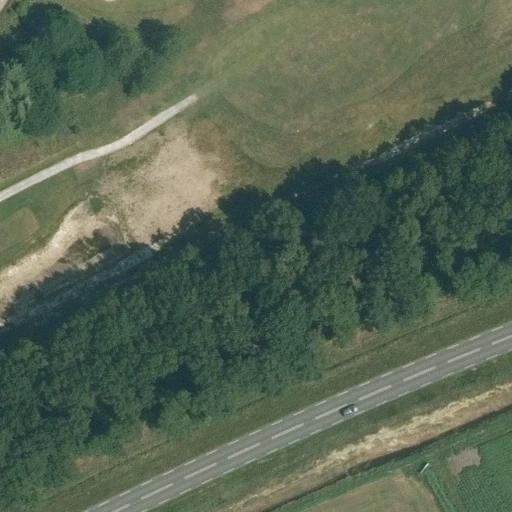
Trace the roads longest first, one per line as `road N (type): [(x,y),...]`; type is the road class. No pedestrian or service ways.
road 1 (track): [(0,367),(511,110)]
road 2 (track): [(511,184),(178,332),(0,422)]
road 3 (primary): [(119,511),(511,338)]
